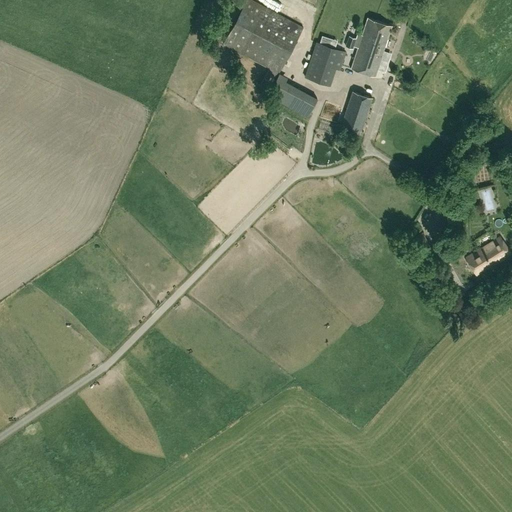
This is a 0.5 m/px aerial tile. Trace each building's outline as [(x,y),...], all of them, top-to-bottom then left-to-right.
[(307,116),(317,98),(285,81),(287,78),(278,72),(303,27),(252,0),(246,0),(223,43),(245,55),(236,72),(270,90),(268,94),(307,116)] [(299,15),(307,17),(310,7),(301,5),(299,15)] [(358,33),(356,38),(349,36),(346,46),(353,49),(355,43),(359,44),(351,68),(375,76),(392,25),(367,17),(362,34),(358,33)] [(344,51),(315,42),(304,76),(324,82),(329,65),(339,69),(344,51)] [(361,130),(372,97),(352,91),(342,124),(361,130)] [(323,112),(336,117),(340,106),(328,101),(323,112)] [(490,206),(497,205),(493,186),(485,188),(490,206)] [(430,247),(422,232),(411,237),(419,252),(430,247)] [(500,236),(466,258),(476,275),(511,253),(500,236)]
